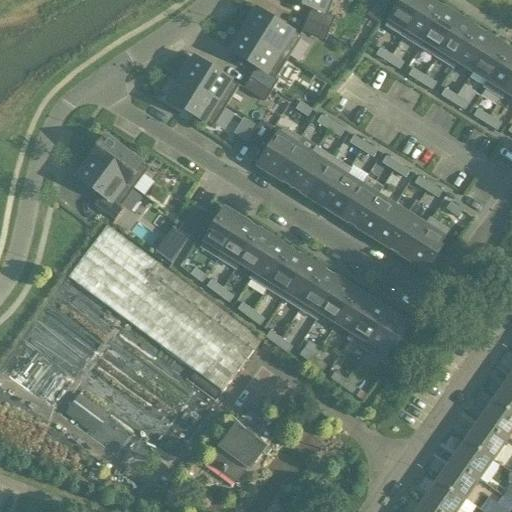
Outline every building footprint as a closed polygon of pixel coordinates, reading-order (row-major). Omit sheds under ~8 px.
[(288,0),(311,9),(307,20),(331,29),(335,18),(328,15),(333,0),(288,0)] [(378,23),(392,1),(390,0),(376,0),(366,16),(378,23)] [(408,31),(427,0),(403,0),(391,20),(407,30),(408,31)] [(427,0),(408,31),(407,30),(403,36),(421,48),(425,42),(424,41),(444,9),(430,0),(427,0)] [(424,41),(425,42),(439,51),(440,51),(461,19),(444,9),(424,41)] [(244,31),(289,59),(302,37),(258,10),(244,31)] [(440,51),(439,51),(436,57),(454,68),(458,62),(457,61),(477,29),(461,19),(440,51)] [(326,41),(331,29),(307,20),(302,32),(326,41)] [(493,39),(477,29),(457,61),(458,62),(473,72),(493,39)] [(289,59),(244,31),(231,52),(275,80),(289,59)] [(493,39),(473,72),(488,81),(489,82),(509,49),(493,39)] [(388,63),(392,56),(380,48),(376,56),(388,63)] [(511,81),(511,51),(509,49),(489,82),(488,81),(485,87),(503,99),(506,92),(511,81)] [(392,56),(388,63),(399,70),(404,63),(392,56)] [(182,79),(226,107),(239,86),(195,58),(182,79)] [(420,83),(425,76),(413,69),(408,76),(420,83)] [(425,76),(420,83),(432,91),(437,83),(425,76)] [(272,92),(250,78),(244,89),(265,102),(272,92)] [(226,107),(182,79),(169,100),(213,128),(226,107)] [(453,104),(457,96),(446,89),(441,96),(453,104)] [(457,96),(453,104),(465,111),(469,104),(457,96)] [(312,110),(300,103),(296,110),(308,117),(312,110)] [(485,124),(490,117),(478,109),(473,117),(485,124)] [(329,130),(333,123),(321,116),(317,123),(329,130)] [(490,117),(485,124),(497,132),(502,124),(490,117)] [(259,150),(272,128),(261,121),(257,129),(249,141),(248,143),(259,150)] [(333,123),(329,130),(340,138),(345,131),(333,123)] [(249,141),(257,129),(248,124),(241,136),(249,141)] [(277,178),(297,145),(280,135),(259,167),(277,178)] [(361,151),(366,144),(354,136),(349,143),(361,151)] [(92,158),(135,189),(149,169),(107,138),(92,158)] [(366,144),(361,151),(373,158),(378,151),(366,144)] [(277,178),(293,188),(313,155),(312,155),(297,145),(277,178)] [(316,149),(312,155),(313,155),(293,188),(309,198),(333,160),(316,149)] [(394,171),(398,164),(386,156),(382,164),(394,171)] [(135,189),(92,158),(78,178),(102,196),(95,206),(115,221),(123,210),(120,208),(135,189)] [(309,198),(325,208),(346,176),(350,170),(333,160),(309,198)] [(398,164),(394,171),(406,179),(410,171),(398,164)] [(362,186),(346,176),(325,208),(342,218),(362,186)] [(426,191),(431,184),(419,177),(414,184),(426,191)] [(431,184),(426,191),(438,199),(443,192),(431,184)] [(362,186),(342,218),(358,228),(378,196),(362,186)] [(358,228),(374,239),(394,206),(378,196),(358,228)] [(451,203),(446,210),(458,218),(463,211),(451,203)] [(394,206),(374,239),(391,249),(411,216),(394,206)] [(190,238),(203,216),(192,209),(179,231),(190,238)] [(219,259),(243,220),(226,210),(202,248),(219,259)] [(391,249),(407,259),(427,227),(426,226),(411,216),(391,249)] [(243,220),(219,259),(236,269),(240,263),(239,263),(259,230),(243,220)] [(430,220),(426,226),(427,227),(407,259),(430,273),(436,265),(433,263),(442,248),(439,246),(448,231),(430,220)] [(107,226),(69,278),(193,370),(223,392),(262,341),(107,226)] [(255,273),(275,240),(259,230),(239,263),(240,263),(255,272),(255,273)] [(255,273),(255,272),(251,278),(268,289),(292,251),(275,240),(255,273)] [(284,299),(308,261),(292,251),(268,289),(284,299)] [(301,309),(324,271),(308,261),(284,299),(301,309)] [(197,269),(192,276),(202,284),(207,277),(197,269)] [(324,271),(301,309),(318,320),(321,314),(321,313),(341,281),(324,271)] [(218,295),(223,289),(212,280),(207,287),(218,295)] [(321,313),(321,314),(337,324),(357,291),(341,281),(321,313)] [(234,297),(223,289),(218,295),(229,304),(234,297)] [(357,291),(337,324),(352,333),(353,334),(373,301),(357,291)] [(353,334),(352,333),(349,339),(366,350),(390,311),(373,301),(353,334)] [(249,318),(254,312),(243,303),(238,310),(249,318)] [(390,311),(366,350),(383,361),(392,346),(395,348),(404,333),(401,331),(407,322),(390,311)] [(265,320),(254,312),(249,318),(260,327),(265,320)] [(277,346),(282,339),(271,331),(266,338),(277,346)] [(282,339),(277,346),(288,355),(293,348),(282,339)] [(8,368),(43,405),(68,381),(33,344),(8,368)] [(311,364),(316,358),(304,349),(299,356),(311,364)] [(327,366),(316,358),(311,364),(322,373),(327,366)] [(341,387),(347,381),(335,372),(330,379),(341,387)] [(511,382),(509,380),(494,400),(511,412),(511,382)] [(358,389),(347,381),(341,387),(353,396),(358,389)] [(109,416),(80,395),(65,414),(95,436),(109,416)] [(511,412),(494,400),(480,421),(508,440),(511,434),(511,412)] [(255,463),(280,429),(257,412),(244,430),(236,424),(208,461),(235,481),(251,460),(255,463)] [(480,421),(466,441),(494,460),(508,440),(480,421)] [(466,441),(452,461),(480,481),(494,460),(466,441)] [(452,461),(438,481),(465,501),(480,481),(452,461)] [(438,481),(423,502),(438,511),(457,511),(465,501),(438,481)] [(511,483),(503,497),(511,503),(511,483)] [(438,511),(423,502),(416,511),(438,511)]
